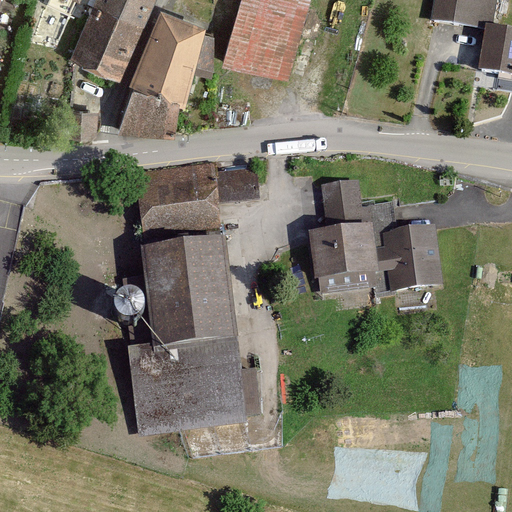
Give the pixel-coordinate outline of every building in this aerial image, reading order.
[(121,75),(154,0),(96,0),(73,54),(121,75)] [(240,0),(223,61),(289,79),(310,0),(240,0)] [(496,0),(436,0),(433,20),(488,29),(489,26),(492,26),(496,0)] [(187,100),(208,23),(161,7),(132,83),(183,100),(187,100)] [(511,75),(511,29),(492,26),(489,26),(488,29),(481,69),(511,75)] [(132,83),(117,130),(180,134),(183,100),(132,83)] [(98,135),(97,110),(67,111),(68,137),(98,135)] [(223,225),(215,166),(136,177),(144,236),(223,225)] [(367,226),(362,180),(321,185),(326,230),(367,226)] [(380,272),(380,253),(377,225),(367,226),(326,230),(313,232),(318,278),(380,272)] [(393,252),(380,253),(380,272),(391,271),(394,291),(443,286),(437,227),(391,231),(393,252)] [(246,415),(263,413),(258,369),(243,370),(229,239),(143,248),(154,346),(129,349),(138,438),(247,426),(246,415)] [(416,415),(339,417),(340,445),(417,443),(416,415)]
